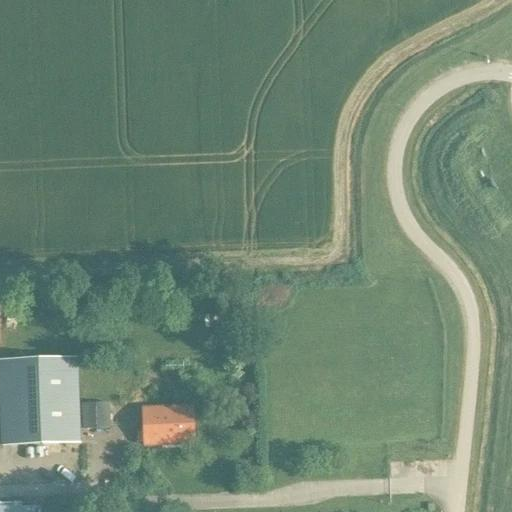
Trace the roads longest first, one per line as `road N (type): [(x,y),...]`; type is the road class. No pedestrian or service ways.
road 1 (unclassified): [(511,78),(450,82),(427,97),(392,157),(389,190),(400,222),(456,284),(468,310),(453,511)]
road 2 (unknown): [(0,490),(214,502),(455,494)]
